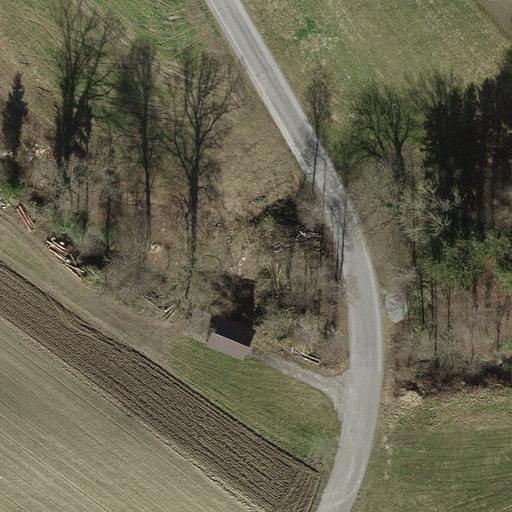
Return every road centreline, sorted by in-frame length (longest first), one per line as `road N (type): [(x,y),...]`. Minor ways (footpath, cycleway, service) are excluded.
road 1 (tertiary): [(336,511),(368,393),(359,270),(317,167),(224,0)]
road 2 (track): [(359,270),(502,263)]
